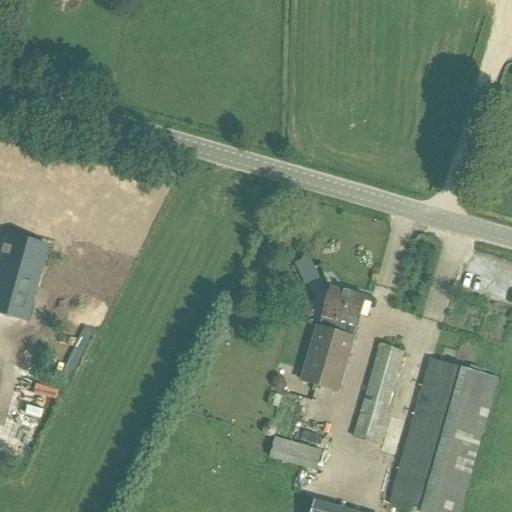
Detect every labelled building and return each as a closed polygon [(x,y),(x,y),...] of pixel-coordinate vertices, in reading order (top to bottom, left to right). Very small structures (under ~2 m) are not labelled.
[(0,314),(26,322),(39,275),(35,274),(42,249),(13,241),(11,247),(4,245),(3,246),(5,246),(3,254),(1,253),(1,254),(8,256),(5,266),(2,265),(0,271),(0,314)] [(48,281),(40,301),(89,319),(96,299),(48,281)] [(316,329),(301,383),(337,393),(353,339),(352,339),(355,328),(357,328),(366,298),(331,288),(322,318),(319,330),(316,329)] [(380,345),(354,437),(377,444),(403,352),(380,345)] [(431,360),(390,504),(416,511),(458,511),(497,379),(431,360)] [(304,410),(309,389),(276,381),(271,402),(304,410)] [(322,454),(276,440),(270,459),(316,473),(322,454)] [(345,511),(315,503),(312,511),(345,511)]
